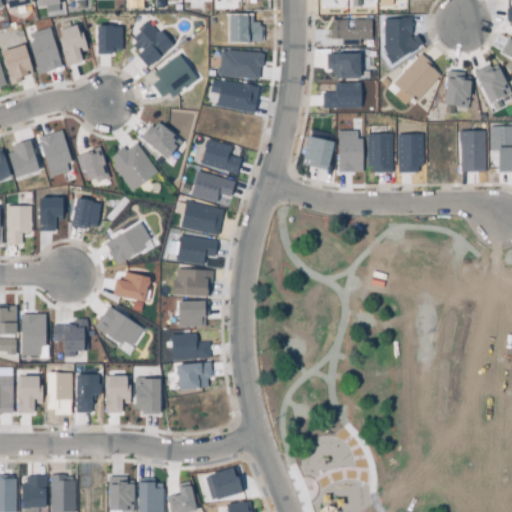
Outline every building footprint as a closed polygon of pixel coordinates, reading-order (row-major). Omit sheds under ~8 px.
[(259,28),(259,42),(227,42),(228,16),(248,16),(248,23),(255,23),(255,28),(259,28)] [(356,39),(356,45),(339,45),(339,39),(329,40),(329,20),(367,20),(367,39),(356,39)] [(407,21),(407,35),(406,35),(406,36),(408,40),(413,36),(418,44),(399,56),(389,63),(388,64),(383,56),(384,56),(383,54),(382,51),(382,47),(382,43),(382,21),(393,21),(406,21),(407,21)] [(155,35),(159,31),(170,45),(144,67),(134,56),(141,50),(138,47),(134,50),(130,45),(134,42),(131,38),(138,32),(135,29),(144,22),(155,35)] [(64,64),(60,50),(62,50),(56,31),(76,25),(84,49),(76,52),(78,60),(64,64)] [(112,52),(96,52),(96,27),(119,27),(119,46),(112,46),(112,52)] [(41,70),(36,72),(27,44),(32,43),(30,34),(47,28),(58,65),(41,70)] [(511,73),(505,69),(510,60),(498,53),(506,40),(511,43),(511,73)] [(18,81),(9,83),(0,52),(21,46),(29,72),(17,76),(18,80),(18,81)] [(224,51),(256,54),(256,55),(259,55),(258,68),(255,68),(254,80),(216,77),(216,74),(213,74),(214,68),(216,68),(218,52),(223,53),(224,51)] [(358,65),(358,76),(340,76),(340,75),(336,75),(336,65),(328,65),(328,53),(358,52),(358,65)] [(193,79),(174,93),(170,87),(166,90),(159,95),(152,85),(158,80),(153,72),(157,69),(177,55),(193,79)] [(436,74),(410,101),(402,93),(392,83),(417,56),(428,67),(436,74)] [(492,67),(506,94),(486,104),(471,74),(482,68),(484,71),(492,67)] [(466,79),(463,107),(442,105),(446,71),(460,73),(459,78),(466,79)] [(219,83),(242,87),(242,85),(242,84),(250,86),(250,87),(254,88),(254,90),(249,113),(214,106),(219,83)] [(335,106),(323,106),(322,93),(335,93),(335,83),(358,83),(358,105),(335,106)] [(156,123),(178,141),(164,159),(139,138),(147,127),(151,130),(156,123)] [(511,173),(494,173),(494,150),(486,150),(486,127),(511,127),(511,173)] [(65,169),(49,174),(37,137),(59,130),(68,161),(63,162),(65,169)] [(481,131),(481,171),(458,171),(457,131),(481,131)] [(353,132),(353,141),(357,141),(358,171),(335,171),(335,132),(353,132)] [(389,170),(376,170),(376,167),(371,167),(371,164),(366,164),(366,134),(389,134),(389,170)] [(396,173),(420,172),(419,134),(395,134),(396,173)] [(329,143),(323,169),(300,164),(306,137),(329,143)] [(13,176),(7,155),(13,153),(10,146),(26,141),(35,169),(13,176)] [(236,160),(232,174),(197,164),(204,141),(226,148),(224,157),(236,160)] [(135,144),(155,171),(134,187),(131,189),(113,164),(115,163),(114,160),(110,156),(122,147),(125,151),(135,144)] [(96,147),(106,179),(94,182),(93,177),(86,179),(83,170),(78,171),(74,158),(79,156),(78,153),(85,151),(96,147)] [(0,180),(8,178),(0,149),(0,180)] [(230,183),(226,197),(215,193),(212,202),(188,195),(194,173),(230,183)] [(37,231),(53,231),(53,220),(60,220),(60,198),(37,198),(37,231)] [(98,203),(95,222),(86,221),(85,224),(72,221),(76,198),(89,200),(89,202),(98,203)] [(183,203),(219,211),(213,235),(177,227),(183,203)] [(19,242),(6,242),(5,206),(19,206),(28,206),(29,230),(19,230),(19,242)] [(141,249),(114,264),(102,244),(137,223),(147,240),(138,245),(141,249)] [(212,243),(210,257),(200,256),(199,265),(173,261),(174,252),(176,238),(212,243)] [(201,271),(200,284),(202,284),(201,297),(169,295),(170,282),(173,282),(174,269),(201,271)] [(145,278),(139,302),(110,295),(113,281),(118,282),(118,280),(122,281),(124,273),(145,278)] [(200,326),(176,326),(176,302),(203,302),(203,317),(200,317),(200,326)] [(0,306),(2,306),(2,307),(13,307),(13,333),(0,333),(0,306)] [(139,328),(128,345),(120,339),(117,344),(93,328),(107,307),(139,328)] [(35,355),(18,355),(18,315),(40,315),(40,345),(35,345),(35,355)] [(83,320),(83,350),(77,350),(77,352),(70,352),(71,357),(59,357),(59,342),(51,342),(51,327),(70,327),(70,320),(83,320)] [(193,335),(193,344),(206,344),(206,356),(171,358),(170,336),(193,335)] [(0,353),(14,353),(14,339),(0,339),(0,353)] [(175,364),(176,389),(206,388),(205,378),(209,378),(209,363),(175,364)] [(0,375),(8,375),(9,412),(0,412),(0,375)] [(94,375),(95,384),(97,384),(97,393),(92,393),(92,398),(88,398),(88,410),(75,410),(75,376),(94,375)] [(66,411),(54,411),(54,407),(44,407),(44,405),(42,405),(42,397),(44,397),(44,376),(66,376),(66,411)] [(17,411),(15,411),(15,377),(17,377),(38,377),(38,402),(29,402),(30,411),(17,411)] [(106,412),(103,412),(103,377),(105,377),(126,377),(126,402),(118,402),(118,412),(106,412)] [(144,378),(144,380),(156,380),(156,413),(140,413),(140,411),(135,411),(135,409),(132,409),(132,407),(132,378),(144,378)] [(204,477),(233,467),(240,490),(211,499),(204,477)] [(0,511),(0,475),(3,475),(3,479),(12,479),(12,511),(0,511)] [(43,505),(21,505),(21,484),(27,484),(27,481),(30,481),(30,476),(33,476),(33,475),(43,475),(43,484),(43,505)] [(71,481),(70,511),(48,511),(48,475),(61,475),(61,481),(71,481)] [(118,479),(118,484),(128,484),(128,511),(106,511),(106,479),(118,479)] [(181,511),(170,511),(167,496),(177,494),(175,485),(186,483),(192,510),(181,511)] [(158,511),(134,511),(134,485),(144,485),(144,488),(158,488),(158,511)] [(244,503),(245,511),(225,511),(225,504),(244,503)]
